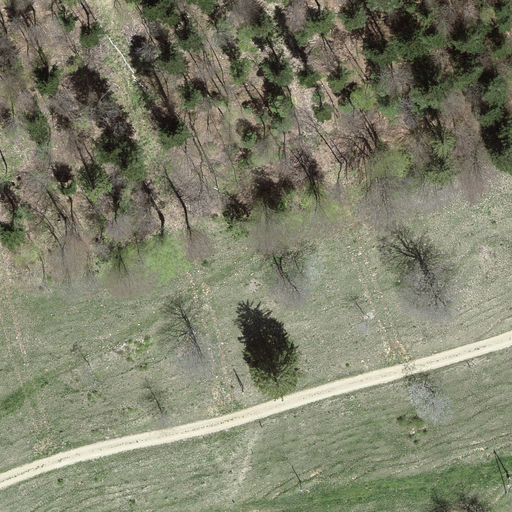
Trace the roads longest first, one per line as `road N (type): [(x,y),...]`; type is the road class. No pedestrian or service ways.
road 1 (track): [(0,481),(511,337)]
road 2 (track): [(511,468),(263,511)]
